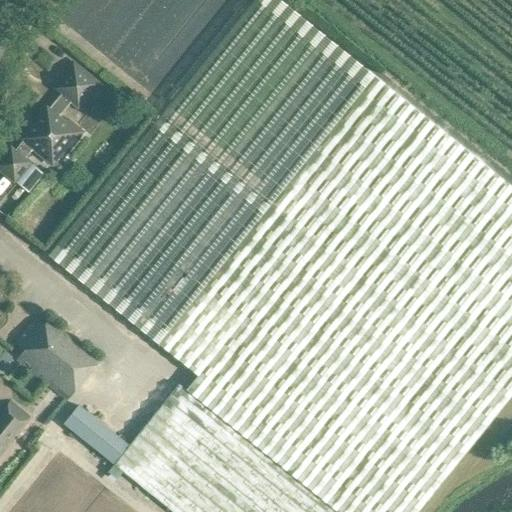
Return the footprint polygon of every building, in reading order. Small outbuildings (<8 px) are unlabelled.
[(511,192),(272,0),(253,0),(47,255),(197,376),(186,390),(178,384),(114,464),(172,511),(418,511),(511,395),(511,192)] [(98,84),(88,76),(73,63),(64,74),(66,76),(56,88),(62,92),(15,150),(9,146),(0,156),(0,169),(14,181),(29,162),(25,158),(35,146),(52,160),(64,144),(69,148),(83,132),(75,126),(86,112),(80,107),(98,84)] [(16,359),(32,372),(67,401),(98,363),(47,322),(44,325),(36,317),(15,343),(24,350),(16,359)] [(0,451),(13,435),(15,436),(29,418),(10,402),(0,413),(0,451)] [(126,443),(78,405),(63,423),(111,462),(126,443)]
